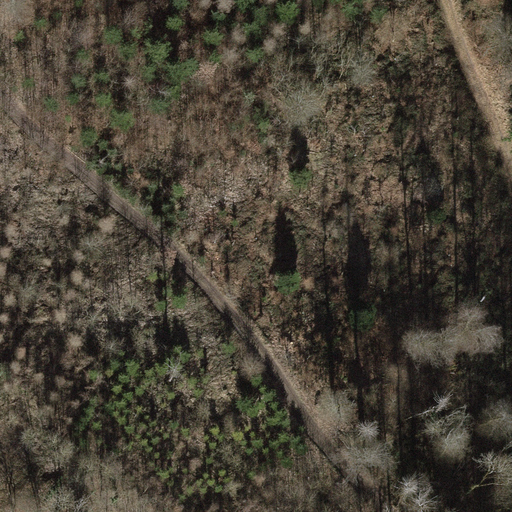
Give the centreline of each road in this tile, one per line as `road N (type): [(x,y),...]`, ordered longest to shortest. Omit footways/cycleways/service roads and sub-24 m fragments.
road 1 (track): [(0,84),(248,320),(309,421),(392,511)]
road 2 (track): [(511,165),(500,109),(450,0)]
